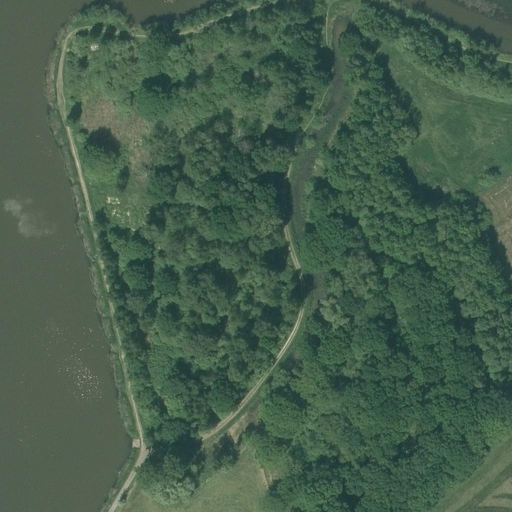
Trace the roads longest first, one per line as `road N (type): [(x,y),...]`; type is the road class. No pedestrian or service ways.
road 1 (track): [(66,41),(60,104),(147,454)]
road 2 (track): [(147,454),(225,421),(291,336),(302,288),(283,198),(303,130)]
